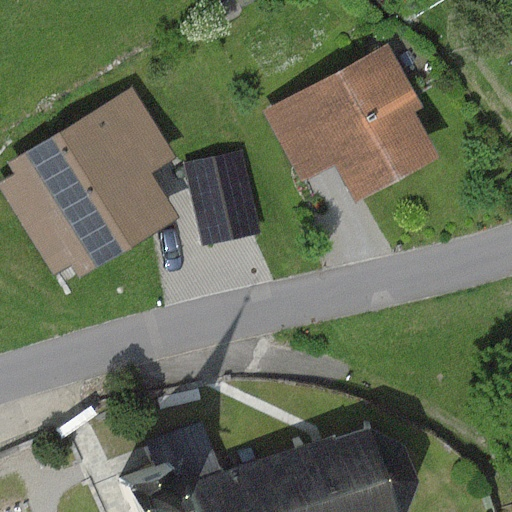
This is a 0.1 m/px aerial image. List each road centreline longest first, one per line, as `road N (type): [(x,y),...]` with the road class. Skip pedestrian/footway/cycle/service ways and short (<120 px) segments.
road 1 (residential): [(0,380),(511,246)]
road 2 (track): [(164,335),(174,356),(350,375),(430,409),(511,467)]
